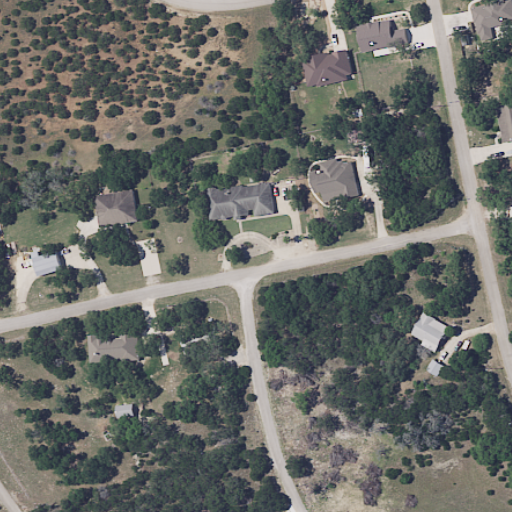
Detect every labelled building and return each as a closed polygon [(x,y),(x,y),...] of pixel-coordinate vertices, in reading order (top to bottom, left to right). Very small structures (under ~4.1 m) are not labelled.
[(301,58),(306,86),(350,79),(346,50),(301,58)] [(511,103),(496,106),(501,142),(511,140),(511,103)] [(357,195),(349,158),(318,165),(319,170),(307,173),(312,195),(320,194),(322,203),(357,195)] [(271,215),(269,184),(206,188),(208,219),(271,215)] [(136,222),(131,191),(93,196),(97,227),(136,222)] [(30,257),(36,277),(60,270),(54,250),(30,257)] [(408,335),(434,351),(447,328),(421,312),(408,335)] [(87,335),(87,363),(137,362),(136,334),(87,335)]
